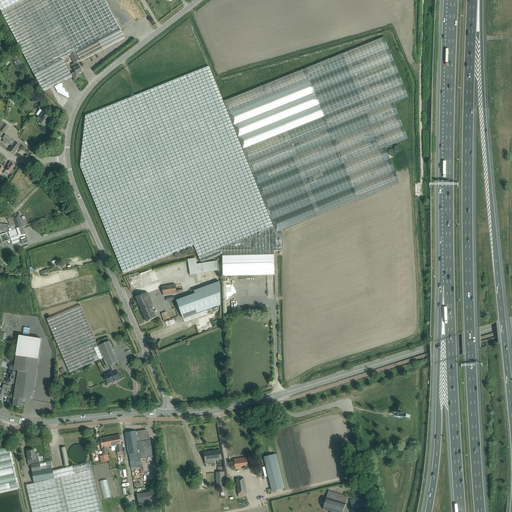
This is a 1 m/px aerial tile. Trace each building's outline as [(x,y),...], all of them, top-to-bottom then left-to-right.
[(124,38),(104,0),(0,0),(0,9),(43,92),(72,77),(71,76),(73,75),(75,79),(81,76),(80,73),(82,72),(79,65),(77,62),(80,60),(81,61),(124,38)] [(85,115),(80,166),(123,273),(194,244),(201,262),(222,254),(222,256),(274,255),(274,251),(281,251),(283,251),(282,230),(399,183),(390,159),(385,147),(398,142),(407,139),(393,103),(408,97),(384,37),(223,102),(209,66),(137,95),(130,97),(85,115)] [(50,117),(51,117),(42,111),(35,120),(44,127),(47,122),(46,122),(50,117)] [(1,120),(0,121),(0,129),(4,133),(9,127),(4,123),(1,120)] [(2,132),(0,135),(0,136),(2,138),(2,139),(9,144),(6,148),(9,150),(8,151),(13,154),(14,153),(15,153),(17,150),(16,150),(20,145),(6,134),(5,134),(2,132)] [(7,165),(9,166),(3,173),(7,176),(15,165),(11,163),(10,162),(7,165)] [(23,226),(21,221),(21,220),(19,214),(12,217),(16,229),(23,226)] [(8,229),(9,225),(0,223),(0,234),(2,234),(3,228),(8,229)] [(25,234),(23,226),(16,229),(0,234),(0,236),(2,242),(10,239),(9,237),(10,237),(13,244),(21,241),(22,244),(28,242),(26,236),(25,236),(24,234),(25,234)] [(274,255),(222,256),(223,276),(230,276),(274,275),(274,255)] [(192,276),(221,272),(219,262),(199,265),(198,259),(190,260),(192,276)] [(220,282),(194,291),(201,312),(220,305),(220,282)] [(228,294),(236,293),(236,282),(224,283),(225,314),(229,314),(228,294)] [(175,285),(162,287),(164,295),(180,292),(183,291),(183,289),(180,290),(180,289),(176,290),(175,285)] [(147,292),(135,297),(146,322),(156,317),(151,307),(153,307),(147,292)] [(80,305),(47,320),(69,373),(103,358),(107,367),(110,366),(112,371),(110,372),(110,373),(104,375),(104,376),(104,378),(105,380),(107,381),(108,384),(113,382),(114,382),(120,379),(114,364),(118,362),(110,341),(98,346),(80,305)] [(163,315),(167,324),(180,318),(176,310),(163,315)] [(38,359),(41,340),(18,336),(15,355),(38,359)] [(13,370),(18,371),(13,406),(22,407),(23,399),(32,400),(38,359),(15,355),(13,370)] [(13,384),(15,372),(10,371),(7,382),(13,384)] [(0,398),(1,399),(4,391),(7,392),(9,386),(3,384),(2,388),(1,388),(0,388),(0,398)] [(146,431),(136,433),(136,432),(125,434),(129,454),(138,453),(139,460),(153,457),(150,440),(149,440),(148,432),(146,431)] [(119,435),(105,438),(100,439),(103,455),(104,456),(98,457),(99,463),(109,461),(106,447),(116,446),(117,453),(123,452),(119,435)] [(51,462),(36,464),(35,459),(36,459),(34,450),(27,451),(28,460),(32,460),(33,465),(31,465),(34,484),(26,485),(32,511),(102,511),(90,462),(52,471),(52,468),(51,462)] [(220,450),(204,453),(205,464),(214,463),(214,460),(221,459),(220,450)] [(263,457),(267,472),(272,491),(284,488),(276,454),(263,457)] [(246,457),(233,460),(235,470),(243,468),(242,466),(248,465),(246,457)] [(218,472),(215,472),(216,488),(225,487),(224,472),(224,467),(218,468),(218,471),(218,472)] [(247,497),(244,479),(232,480),(234,492),(231,492),(232,499),(247,497)] [(0,502),(0,505),(20,502),(16,484),(7,486),(8,493),(3,494),(3,497),(0,498),(1,502),(0,502)] [(156,490),(144,492),(137,494),(139,504),(158,501),(156,490)] [(342,511),(347,497),(328,491),(323,509),(330,511),(342,511)] [(365,496),(350,500),(353,510),(367,506),(365,496)]
